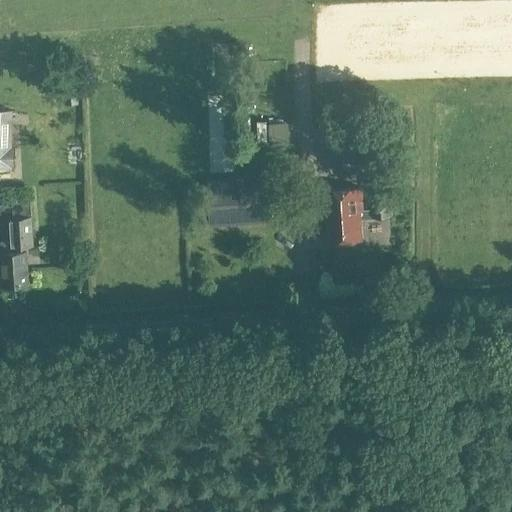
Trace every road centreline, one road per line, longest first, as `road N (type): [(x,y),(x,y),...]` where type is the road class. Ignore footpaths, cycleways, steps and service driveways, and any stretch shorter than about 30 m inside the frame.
road 1 (unclassified): [(511,300),(0,338)]
road 2 (track): [(407,307),(407,511)]
road 3 (track): [(29,336),(26,511)]
